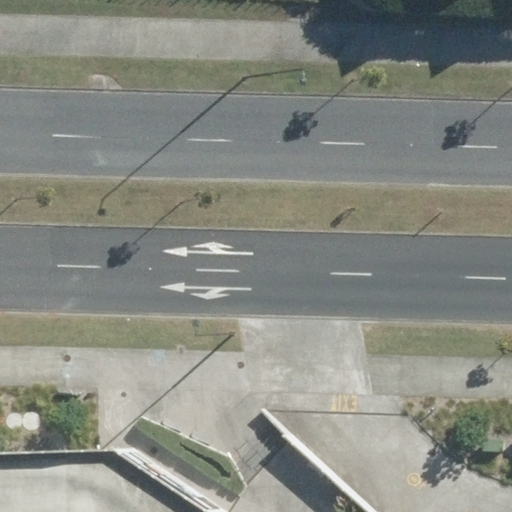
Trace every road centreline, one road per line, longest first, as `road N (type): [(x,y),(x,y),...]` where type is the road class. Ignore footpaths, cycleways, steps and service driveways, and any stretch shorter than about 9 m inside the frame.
road 1 (secondary): [(0,124),(511,142)]
road 2 (secondary): [(511,277),(0,264)]
